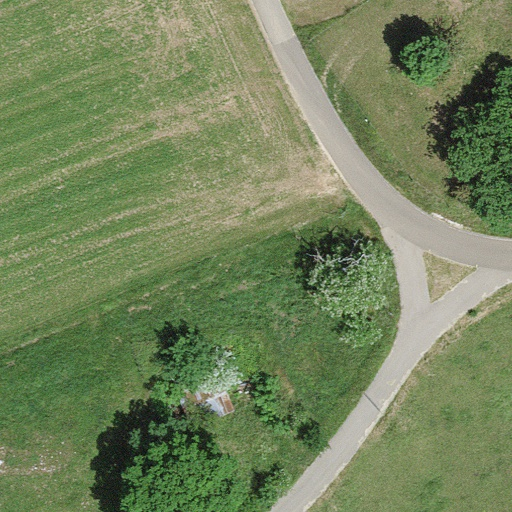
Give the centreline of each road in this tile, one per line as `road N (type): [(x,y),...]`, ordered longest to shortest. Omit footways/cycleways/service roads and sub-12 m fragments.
road 1 (unclassified): [(504,259),(449,246),(399,221),(307,85),(266,0)]
road 2 (residential): [(504,259),(417,333),(344,453),(293,511)]
